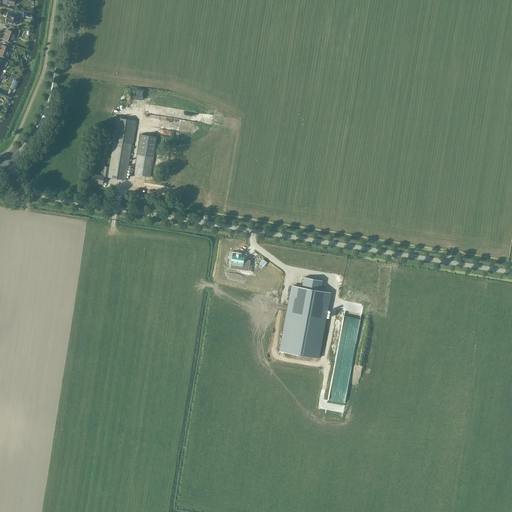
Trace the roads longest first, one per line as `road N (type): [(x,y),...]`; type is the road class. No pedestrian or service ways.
road 1 (unclassified): [(511,276),(65,209),(7,162)]
road 2 (tertiary): [(7,162),(41,123),(66,0)]
